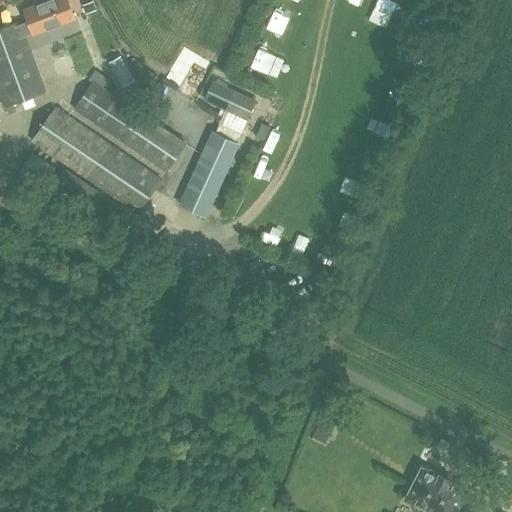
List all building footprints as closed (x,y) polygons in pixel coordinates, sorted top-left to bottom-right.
[(21,109),(19,101),(45,92),(26,37),(76,19),(69,0),(52,0),(26,9),(26,11),(16,15),(19,22),(0,28),(0,92),(5,106),(6,105),(9,113),(21,109)] [(93,2),(83,6),(86,13),(96,9),(93,2)] [(121,56),(109,63),(123,88),(135,81),(121,56)] [(149,69),(142,80),(152,87),(159,77),(149,69)] [(94,81),(94,82),(76,109),(168,171),(187,143),(94,81)] [(257,100),(214,81),(206,100),(249,118),(257,100)] [(33,142),(139,213),(162,180),(56,108),(33,142)] [(263,122),(258,132),(268,137),(273,127),(263,122)] [(179,205),(207,218),(240,144),(212,131),(179,205)] [(65,168),(55,184),(96,211),(106,195),(65,168)] [(320,424),(316,432),(312,438),(323,444),(332,426),(321,420),(320,424)] [(414,484),(408,498),(414,501),(411,506),(412,508),(419,511),(424,511),(427,507),(436,511),(463,511),(465,509),(458,505),(465,490),(449,482),(451,479),(440,474),(439,476),(436,475),(437,472),(421,464),(412,483),(414,484)]
